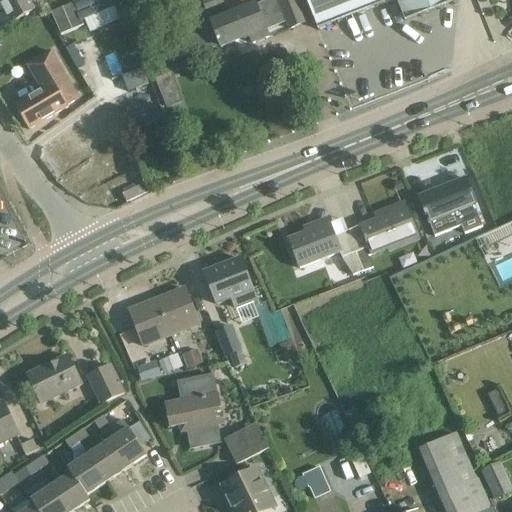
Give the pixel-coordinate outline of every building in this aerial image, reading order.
[(0,29),(11,23),(37,9),(32,0),(0,0),(0,3),(4,10),(0,12),(0,29)] [(79,0),(51,12),(61,36),(84,27),(82,21),(113,8),(110,0),(79,0)] [(311,23),(301,0),(270,0),(256,5),(200,27),(208,47),(219,43),(221,48),(248,37),(251,45),(269,38),(264,25),(283,17),(290,32),(311,23)] [(207,14),(225,6),(222,0),(203,0),(201,1),(207,14)] [(305,0),(317,29),(390,0),(396,0),(405,21),(457,1),(456,0),(305,0)] [(26,66),(41,91),(15,107),(29,130),(80,100),(51,51),(26,66)] [(167,109),(183,102),(171,73),(155,80),(167,109)] [(59,181),(106,144),(83,114),(36,151),(59,181)] [(482,227),(474,206),(476,205),(465,179),(419,197),(435,237),(462,227),(464,234),(482,227)] [(392,215),(360,227),(347,232),(363,272),(373,268),(368,257),(388,249),(389,252),(419,240),(404,203),(390,209),(392,215)] [(363,272),(347,232),(335,237),(329,224),(289,240),(300,268),(340,251),(343,259),(353,276),(363,272)] [(240,260),(204,273),(217,305),(230,299),(234,309),(256,300),(240,260)] [(185,290),(157,300),(171,336),(199,325),(185,290)] [(171,336),(157,300),(129,311),(143,347),(171,336)] [(232,326),(215,333),(225,359),(230,357),(235,369),(246,364),(232,326)] [(188,368),(202,364),(198,351),(184,356),(188,368)] [(67,356),(27,376),(41,405),(81,385),(67,356)] [(161,362),(166,374),(181,368),(177,356),(161,362)] [(111,365),(86,378),(101,407),(125,395),(111,365)] [(182,401),(166,405),(171,429),(186,425),(191,449),(220,443),(217,426),(224,425),(218,395),(216,395),(213,376),(178,383),(182,401)] [(0,444),(18,436),(3,403),(0,404),(0,444)] [(103,417),(94,423),(100,431),(108,424),(103,417)] [(129,430),(123,421),(113,427),(119,436),(108,443),(126,470),(146,456),(140,447),(150,440),(139,423),(129,430)] [(255,425),(224,441),(236,465),(268,449),(255,425)] [(74,436),(80,444),(89,438),(83,430),(74,436)] [(457,434),(419,451),(445,511),(495,511),(493,507),(491,508),(478,480),(477,481),(457,434)] [(80,444),(74,436),(65,442),(71,450),(80,444)] [(32,441),(21,446),(26,457),(38,452),(32,441)] [(108,443),(88,457),(106,483),(126,470),(108,443)] [(74,466),(67,470),(71,475),(86,497),(86,496),(106,483),(88,457),(83,448),(80,444),(71,450),(74,454),(73,455),(74,466)] [(35,463),(40,470),(49,464),(44,457),(35,463)] [(40,470),(35,463),(26,469),(31,476),(40,470)] [(511,488),(500,463),(481,472),(494,501),(511,492),(511,488)] [(295,487),(299,491),(304,491),(307,487),(310,489),(315,500),(330,493),(318,468),(304,475),(304,479),(299,479),(295,482),(295,487)] [(257,470),(221,488),(233,511),(265,511),(276,507),(257,470)] [(71,475),(51,488),(67,511),(73,511),(89,501),(71,475)] [(0,485),(0,497),(9,491),(4,483),(0,485)] [(67,511),(51,488),(31,501),(38,511),(67,511)] [(34,507),(26,511),(38,511),(31,501),(31,502),(34,507)]
